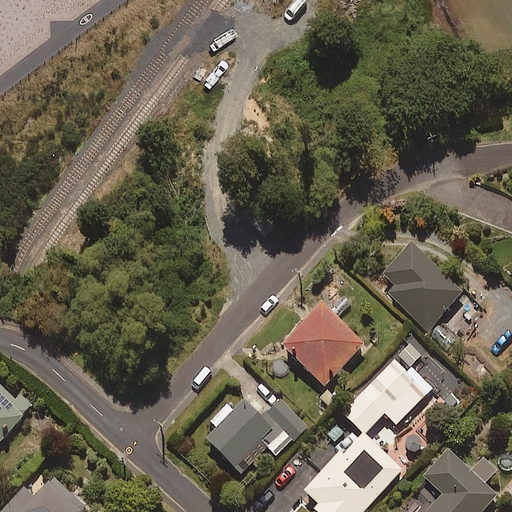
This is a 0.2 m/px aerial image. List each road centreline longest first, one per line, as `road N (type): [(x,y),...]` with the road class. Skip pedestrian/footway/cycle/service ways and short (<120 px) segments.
road 1 (residential): [(128,439),(312,236),(352,203),(431,165),(511,150)]
road 2 (residential): [(0,338),(27,348),(128,439)]
